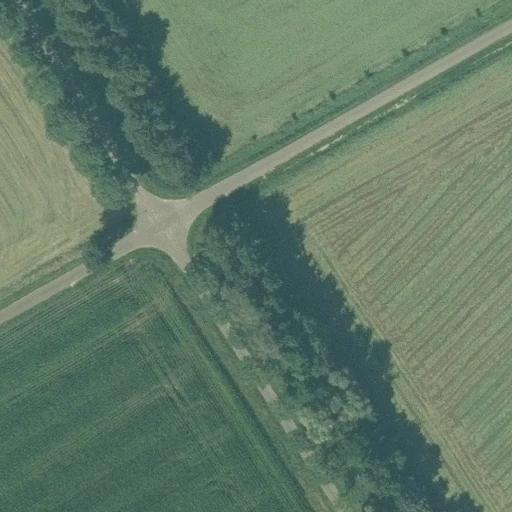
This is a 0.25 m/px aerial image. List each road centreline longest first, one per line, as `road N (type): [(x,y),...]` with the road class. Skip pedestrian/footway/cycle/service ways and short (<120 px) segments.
road 1 (unclassified): [(163,224),(511,22)]
road 2 (unclassified): [(346,511),(163,224)]
road 3 (unclassified): [(163,224),(6,0)]
road 4 (secondary): [(0,315),(163,224)]
